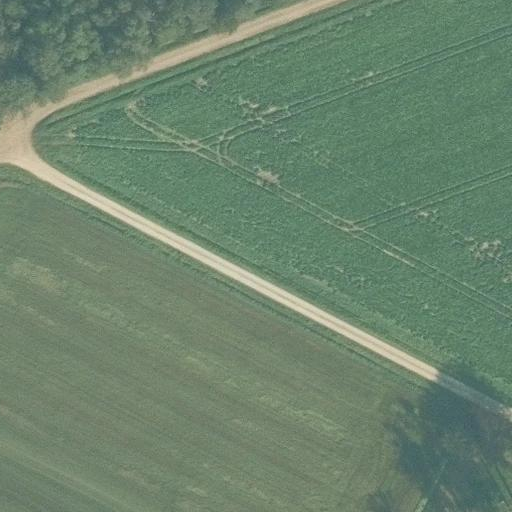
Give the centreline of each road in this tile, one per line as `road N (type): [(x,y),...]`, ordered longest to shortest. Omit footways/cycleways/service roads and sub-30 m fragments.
road 1 (track): [(511,416),(14,158),(0,140)]
road 2 (track): [(0,140),(55,103),(331,0)]
